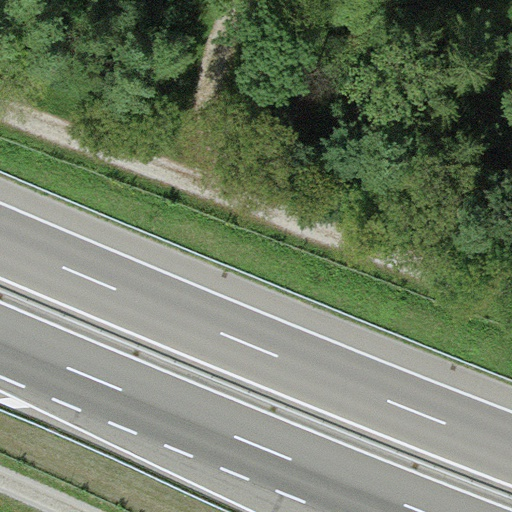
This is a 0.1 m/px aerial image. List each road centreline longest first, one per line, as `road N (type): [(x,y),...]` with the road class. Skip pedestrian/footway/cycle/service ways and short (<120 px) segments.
road 1 (motorway): [(511,451),(0,239)]
road 2 (track): [(511,295),(0,103)]
road 3 (motorway): [(0,338),(261,448)]
road 4 (track): [(200,178),(265,0)]
road 5 (motorway): [(261,448),(425,511)]
road 6 (motorway): [(261,448),(410,511)]
